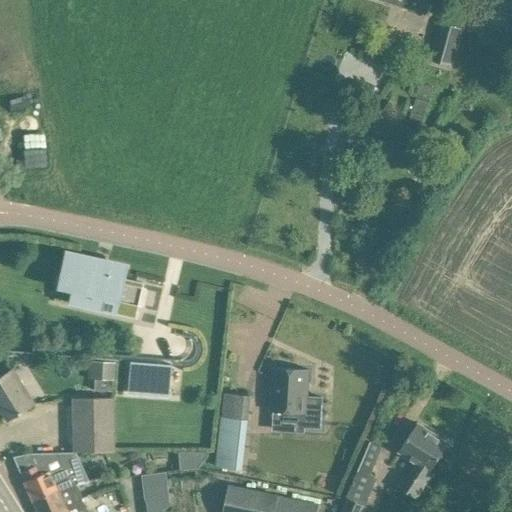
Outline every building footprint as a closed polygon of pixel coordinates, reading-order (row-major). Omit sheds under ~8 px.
[(382,0),(426,14),(429,4),(430,0),(382,0)] [(438,24),(428,60),(454,67),(463,31),(438,24)] [(430,87),(420,85),(418,95),(428,97),(430,87)] [(65,255),(62,271),(73,273),(68,291),(114,301),(111,313),(134,318),(142,282),(121,278),(123,268),(65,255)] [(114,380),(115,362),(88,360),(87,379),(114,380)] [(127,390),(168,394),(170,365),(130,361),(127,390)] [(274,367),(271,411),(306,413),(308,369),(274,367)] [(33,404),(11,369),(0,376),(0,409),(6,420),(33,404)] [(225,393),(222,417),(249,420),(252,396),(225,393)] [(73,397),(73,452),(113,452),(113,397),(73,397)] [(417,499),(423,490),(434,473),(431,471),(450,443),(418,423),(407,439),(399,452),(418,464),(411,475),(407,473),(399,486),(417,499)] [(362,462),(372,467),(382,448),(372,442),(362,462)] [(71,487),(75,485),(73,481),(70,483),(62,465),(39,475),(35,466),(21,473),(25,482),(24,482),(32,500),(55,490),(57,493),(65,489),(65,490),(71,487)] [(164,489),(178,489),(178,476),(163,476),(164,489)] [(229,485),(222,511),(317,511),(319,505),(229,485)] [(72,503),(65,490),(65,489),(57,493),(55,490),(32,500),(37,511),(88,511),(81,498),(72,503)] [(346,496),(339,511),(364,511),(368,504),(346,496)]
